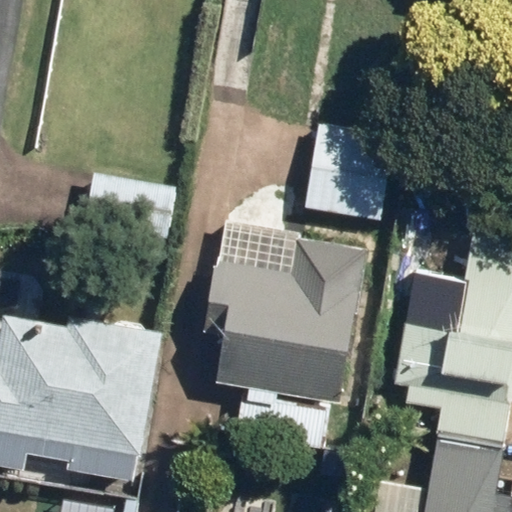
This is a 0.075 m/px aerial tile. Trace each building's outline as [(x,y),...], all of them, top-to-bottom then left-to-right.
[(319,114),(305,200),(384,213),(398,127),(319,114)] [(97,161),(88,221),(168,234),(177,173),(97,161)] [(406,317),(397,381),(409,383),(406,399),(444,404),(439,435),(508,445),(511,417),(511,222),(475,218),(459,325),(406,317)] [(225,334),(216,379),(341,402),(372,237),(301,224),(294,265),(219,252),(204,330),(225,334)] [(0,461),(26,466),(29,448),(138,469),(165,327),(72,309),(67,335),(5,323),(0,348),(0,461)] [(243,394),(238,432),(329,444),(334,407),(243,394)] [(425,511),(511,511),(511,510),(511,450),(438,439),(425,511)]
